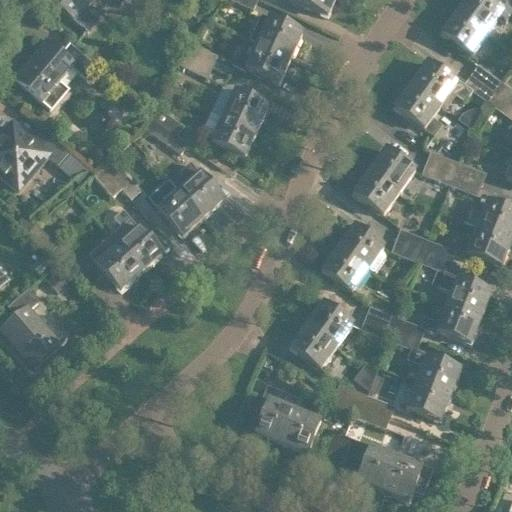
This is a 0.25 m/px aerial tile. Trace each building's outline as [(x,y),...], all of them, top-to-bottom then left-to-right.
[(89,0),(119,0),(122,2),(123,0),(46,0),(83,31),(88,35),(99,22),(83,8),(89,0)] [(229,0),(252,10),(256,0),(229,0)] [(333,0),(293,0),(293,1),(326,17),(333,0)] [(485,0),(465,0),(456,12),(486,34),(496,20),(503,25),(506,22),(504,21),(511,12),(496,1),(493,6),(485,0)] [(486,35),(456,13),(439,36),(469,57),(486,35)] [(249,40),(255,43),(290,59),(301,34),(260,15),(249,40)] [(44,39),(11,79),(48,109),(65,89),(56,82),(68,67),(73,71),(88,84),(100,69),(69,43),(61,53),(44,39)] [(278,85),(290,59),(255,43),(249,56),(237,54),(231,66),(244,72),(245,69),(278,85)] [(216,57),(189,44),(183,55),(211,68),(216,57)] [(205,79),(211,68),(183,55),(178,66),(205,79)] [(409,85),(439,108),(449,94),(462,103),(469,95),(456,85),(425,63),(409,85)] [(476,67),(470,76),(493,94),(500,84),(476,67)] [(493,94),(470,76),(463,86),(487,103),(493,94)] [(156,93),(145,83),(136,94),(146,103),(156,93)] [(511,92),(500,84),(493,94),(511,107),(511,92)] [(439,108),(409,85),(392,108),(423,130),(432,137),(441,124),(432,117),(439,108)] [(211,112),(256,133),(267,108),(222,87),(211,112)] [(511,107),(493,94),(487,103),(511,121),(511,118),(511,107)] [(158,110),(151,120),(175,137),(182,127),(158,110)] [(244,158),(256,133),(211,112),(202,130),(213,136),(210,143),(244,158)] [(151,120),(144,130),(168,147),(180,155),(187,146),(175,137),(151,120)] [(0,177),(16,191),(44,157),(55,167),(67,153),(36,127),(27,138),(10,123),(3,132),(4,133),(0,138),(0,177)] [(384,150),(368,173),(372,176),(397,194),(414,171),(384,150)] [(425,164),(452,175),(457,163),(430,152),(425,164)] [(101,168),(121,191),(131,202),(140,194),(110,160),(101,168)] [(485,174),(457,163),(452,175),(480,186),(485,174)] [(452,175),(425,164),(420,176),(448,187),(452,175)] [(181,189),(177,192),(202,220),(223,201),(198,174),(191,166),(180,176),(187,183),(181,189)] [(101,168),(92,175),(113,199),(121,191),(101,168)] [(397,194),(372,176),(368,173),(351,196),(381,217),(397,194)] [(480,186),(452,175),(448,187),(475,198),(480,186)] [(167,181),(147,199),(157,211),(181,238),(202,220),(177,192),(167,181)] [(511,214),(485,204),(475,230),(509,243),(511,236),(511,214)] [(107,235),(109,238),(140,274),(161,256),(137,228),(120,210),(110,219),(118,226),(107,235)] [(15,224),(25,233),(31,226),(21,218),(15,224)] [(35,226),(27,235),(48,254),(56,245),(35,226)] [(336,249),(366,271),(368,269),(373,273),(385,256),(380,252),(383,249),(353,227),(336,249)] [(509,243),(475,230),(465,256),(500,269),(509,243)] [(399,232),(394,243),(422,253),(426,243),(399,232)] [(120,292),(140,274),(109,238),(88,256),(96,265),(120,292)] [(422,253),(394,243),(390,254),(417,265),(422,253)] [(454,254),(426,243),(422,253),(450,264),(454,254)] [(366,271),(336,249),(320,272),(350,294),(366,271)] [(450,264),(422,253),(417,265),(442,275),(445,276),(450,264)] [(58,294),(67,286),(55,272),(47,280),(58,294)] [(445,307),(480,321),(489,296),(455,282),(456,280),(445,276),(442,275),(437,290),(450,295),(445,307)] [(26,289),(5,307),(14,317),(0,329),(0,332),(33,369),(60,345),(29,310),(38,303),(26,289)] [(322,305),(305,327),(335,349),(352,326),(322,305)] [(470,346),(480,321),(445,307),(438,324),(424,318),(420,328),(425,330),(424,331),(435,336),(436,333),(470,346)] [(369,308),(364,319),(392,331),(396,319),(369,308)] [(364,319),(359,331),(387,343),(392,331),(364,319)] [(425,330),(420,328),(396,319),(392,331),(420,342),(424,331),(425,330)] [(335,349),(305,327),(289,350),(319,371),(335,349)] [(420,342),(392,331),(387,343),(406,350),(415,354),(415,353),(420,342)] [(414,385),(449,399),(459,375),(425,361),(427,357),(415,353),(415,354),(406,350),(402,360),(421,368),(414,385)] [(338,385),(333,397),(361,408),(366,396),(338,385)] [(440,423),(449,399),(414,385),(405,409),(440,423)] [(294,411),(299,400),(266,387),(257,409),(264,412),(254,435),(280,445),(294,411)] [(361,408),(389,419),(394,408),(366,396),(361,408)] [(361,408),(333,397),(329,408),(357,419),(361,408)] [(357,419),(384,431),(389,419),(361,408),(357,419)] [(294,411),(280,445),(306,456),(320,422),(294,411)] [(320,462),(332,467),(343,439),(332,434),(320,462)] [(343,439),(332,467),(343,471),(354,443),(343,439)] [(357,483),(382,493),(396,459),(370,449),(357,483)] [(396,459),(382,493),(408,503),(412,493),(422,497),(432,471),(415,465),(414,467),(396,459)]
